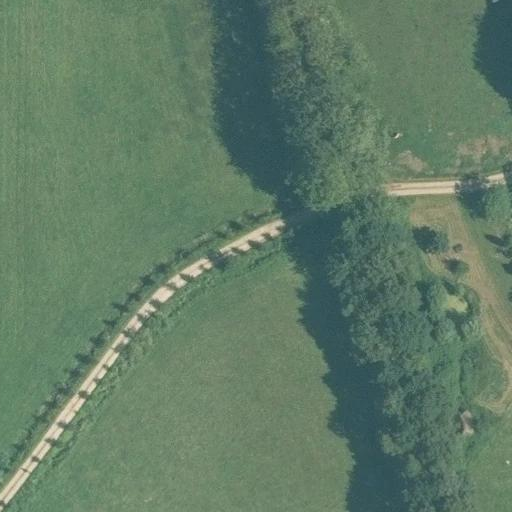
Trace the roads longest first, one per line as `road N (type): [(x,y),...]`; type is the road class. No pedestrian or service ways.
road 1 (unclassified): [(0,510),(141,326),(183,286),(348,197)]
road 2 (track): [(348,197),(291,0)]
road 3 (track): [(511,179),(348,197)]
